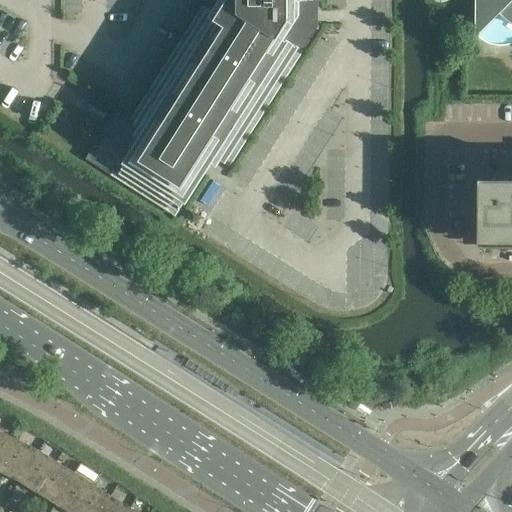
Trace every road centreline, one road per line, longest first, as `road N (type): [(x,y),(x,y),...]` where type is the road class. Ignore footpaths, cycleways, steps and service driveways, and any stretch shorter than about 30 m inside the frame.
road 1 (secondary): [(410,479),(0,216)]
road 2 (secondary): [(0,322),(284,511)]
road 3 (residential): [(511,137),(437,136),(436,221),(458,258),(478,271),(511,271)]
